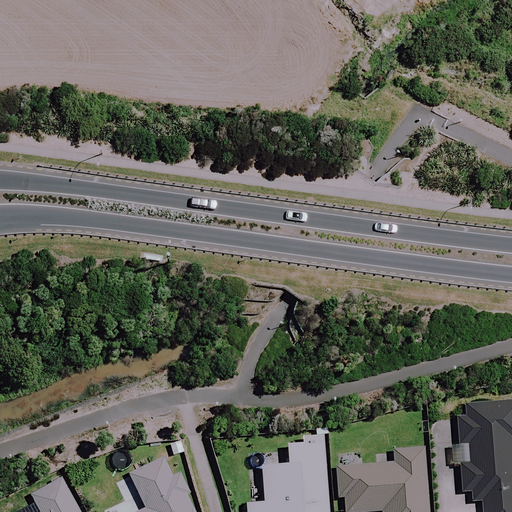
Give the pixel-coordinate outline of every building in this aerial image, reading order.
[(483,505),(483,511),(511,511),(511,403),(470,406),(459,417),(461,446),(467,446),(469,465),(461,466),(463,495),(473,494),(474,505),(483,505)] [(330,511),(326,445),(290,447),(292,467),(265,468),(267,504),(249,505),(249,511),(330,511)] [(338,454),(339,470),(342,511),(431,511),(427,450),(376,454),(377,467),(362,468),(361,452),(338,454)] [(198,511),(184,476),(179,478),(174,480),(167,462),(133,474),(146,511),(198,511)] [(81,511),(64,479),(33,496),(41,511),(81,511)]
